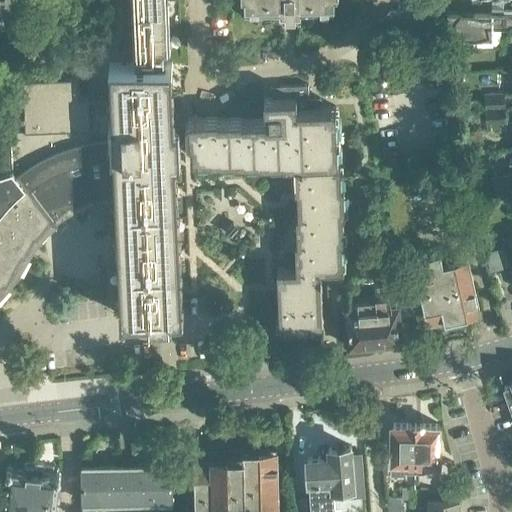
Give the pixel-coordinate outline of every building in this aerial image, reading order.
[(170,47),(167,0),(133,0),(136,49),(136,62),(110,63),(110,65),(111,114),(115,206),(116,209),(122,313),(121,313),(121,315),(184,312),(184,311),(183,310),(172,63),(173,63),(173,61),(166,61),(166,47),(170,47)] [(245,0),(246,12),(280,11),(280,21),(301,21),(301,11),(335,11),(334,0),(245,0)] [(443,7),(429,7),(430,33),(440,33),(444,33),(457,34),(469,34),(469,46),(487,47),(492,46),(492,43),(495,43),(500,38),(500,24),(511,24),(511,10),(503,11),(503,0),(492,0),(492,11),(482,12),(443,13),(443,7)] [(482,0),(482,12),(492,11),(492,0),(482,0)] [(391,19),(383,19),(382,19),(382,32),(426,31),(425,9),(390,10),(391,19)] [(444,33),(440,33),(440,46),(441,49),(457,49),(457,34),(444,33)] [(65,40),(54,41),(54,42),(55,49),(55,55),(85,53),(84,46),(84,39),(65,40)] [(218,118),(192,119),(194,159),(219,158),(219,160),(243,159),(243,161),(267,160),(268,162),(292,161),(292,163),(295,163),(296,190),(298,190),(299,215),(297,215),(298,241),(296,241),(297,268),(278,269),(280,328),(323,326),(321,268),(344,267),(343,241),(345,241),(343,215),(346,214),(344,186),(342,186),(341,160),(339,160),(336,106),(310,107),(309,95),(309,84),(280,85),(281,97),(265,97),(265,111),(270,111),(270,120),(243,121),(243,119),(219,120),(218,118)] [(469,100),(469,110),(506,107),(505,93),(483,95),(484,99),(469,100)] [(0,308),(1,308),(6,302),(8,300),(12,294),(16,289),(20,284),(23,278),(27,272),(30,265),(34,260),(38,254),(39,252),(44,246),(48,242),(50,241),(53,237),(57,234),(63,230),(68,227),(75,223),(81,220),(89,218),(93,216),(108,211),(116,209),(115,206),(111,114),(89,115),(88,111),(78,112),(77,94),(65,94),(65,95),(25,97),(9,97),(11,150),(9,150),(11,184),(0,186),(0,308)] [(511,107),(506,107),(469,110),(470,127),(507,124),(511,123),(511,107)] [(495,192),(511,189),(511,174),(492,178),(495,192)] [(409,194),(407,182),(385,186),(387,198),(409,194)] [(409,194),(387,198),(389,210),(412,206),(409,194)] [(391,222),(414,218),(412,206),(389,210),(391,222)] [(393,234),(416,229),(414,218),(391,222),(393,234)] [(234,221),(225,230),(228,233),(230,232),(233,235),(240,227),(236,224),(237,224),(234,221)] [(399,245),(413,242),(418,241),(416,229),(393,234),(395,246),(399,245)] [(415,252),(413,242),(399,245),(400,254),(415,252)] [(481,310),(470,261),(445,267),(441,250),(426,253),(429,264),(417,267),(429,316),(445,312),(446,318),(481,310)] [(363,266),(364,282),(374,281),(373,266),(363,266)] [(395,295),(375,296),(379,342),(401,340),(398,305),(397,305),(396,295),(406,294),(404,277),(394,278),(395,295)] [(379,342),(375,296),(357,298),(357,304),(346,305),(349,328),(343,328),(345,344),(350,344),(350,345),(379,342)] [(407,473),(415,473),(415,423),(392,423),(392,454),(392,475),(407,475),(407,473)] [(415,423),(415,473),(426,473),(426,475),(439,476),(440,423),(415,423)] [(322,455),(308,457),(311,507),(312,507),(312,511),(336,511),(336,497),(365,494),(362,452),(353,452),(352,446),(329,448),(329,450),(322,451),(322,455)] [(197,456),(195,456),(196,511),(220,511),(219,511),(241,511),(241,510),(231,511),(231,506),(278,505),(278,510),(280,510),(279,454),(262,454),(262,450),(259,450),(259,454),(246,454),(246,450),(243,450),(243,454),(227,455),(227,460),(213,461),(213,456),(211,456),(211,461),(197,461),(197,456)] [(12,511),(30,511),(35,462),(26,461),(23,463),(23,468),(12,467),(11,466),(9,465),(7,467),(6,470),(8,472),(7,487),(4,511),(12,511)] [(61,473),(60,471),(56,470),(55,472),(45,471),(45,465),(44,463),(35,462),(30,511),(55,511),(57,492),(59,476),(61,475),(61,473)] [(98,465),(82,466),(83,497),(83,503),(173,501),(172,464),(155,464),(156,466),(148,466),(148,465),(131,465),(131,466),(124,466),(124,465),(106,465),(106,467),(98,468),(98,465)] [(401,497),(415,497),(415,485),(401,485),(401,497)] [(415,497),(428,497),(428,485),(415,485),(415,497)] [(393,498),(392,511),(401,511),(401,498),(393,498)] [(459,511),(460,498),(441,498),(428,498),(428,511),(459,511)]
